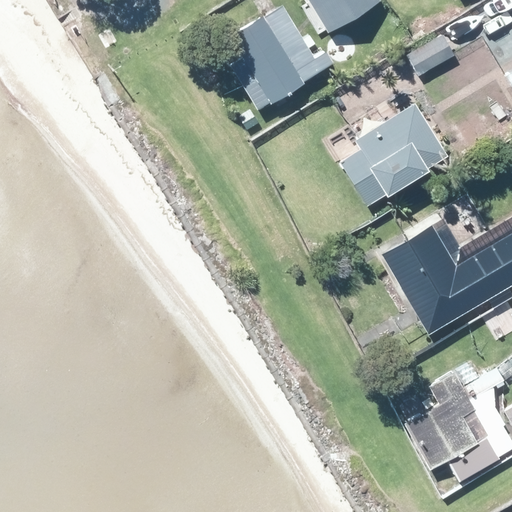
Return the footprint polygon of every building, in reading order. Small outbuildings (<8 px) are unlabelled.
[(373,0),(302,0),(321,32),(374,1),(373,0)] [(295,32),(292,27),(272,39),(256,12),(223,32),(236,54),(224,61),(252,106),(317,68),(298,36),(295,32)] [(431,64),(452,49),(439,31),(419,46),(431,64)] [(511,66),(500,74),(511,94),(511,66)] [(441,151),(435,143),(408,100),(353,134),(349,137),(354,145),(334,159),(361,202),(378,192),(376,191),(418,163),(419,166),(441,151)] [(511,229),(509,231),(500,216),(491,222),(457,242),(443,250),(426,222),(379,250),(381,255),(412,306),(420,321),(425,330),(475,301),(481,310),(511,292),(511,282),(510,280),(511,278),(511,229)] [(493,385),(500,380),(492,365),(456,384),(448,368),(422,383),(433,401),(398,420),(423,465),(441,456),(453,478),(494,456),(493,454),(509,445),(497,422),(500,421),(490,405),(489,383),(491,382),(493,385)]
